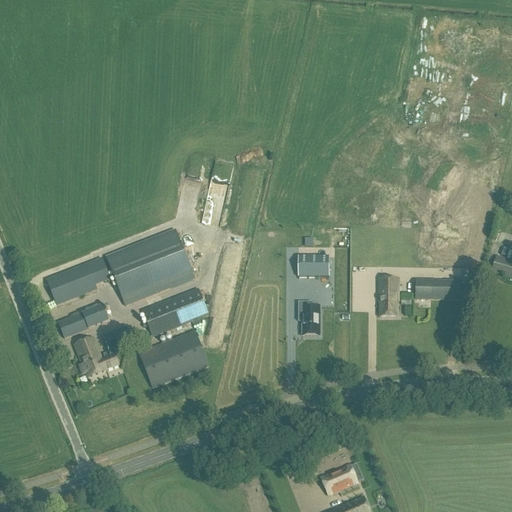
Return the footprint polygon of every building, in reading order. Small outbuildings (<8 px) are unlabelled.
[(384,119),(374,140),(384,144),(393,123),(384,119)] [(464,127),(464,140),(486,139),(485,127),(464,127)] [(392,176),(484,175),(484,146),(392,146),(392,176)] [(370,213),(380,213),(380,184),(334,183),(333,217),(369,218),(370,213)] [(476,219),(477,185),(391,184),(391,220),(420,220),(421,196),(437,196),(437,204),(422,204),(422,218),(476,219)] [(340,252),(340,259),(377,259),(377,229),(332,229),(332,252),(340,252)] [(446,248),(446,250),(464,251),(465,230),(422,229),(422,247),(446,248)] [(175,233),(107,259),(126,308),(194,282),(175,233)] [(329,245),(329,233),(313,233),(313,245),(329,245)] [(464,268),(464,251),(397,250),(397,257),(405,257),(405,262),(422,262),(422,272),(452,272),(452,268),(464,268)] [(511,261),(497,257),(492,274),(511,279),(511,261)] [(329,279),(329,259),(298,258),(298,279),(329,279)] [(102,260),(47,281),(57,307),(97,291),(96,287),(111,281),(102,260)] [(362,309),(362,276),(350,276),(351,309),(362,309)] [(379,281),(379,303),(380,303),(380,319),(398,319),(399,302),(400,281),(379,281)] [(415,281),(415,301),(460,302),(461,281),(446,281),(445,282),(437,281),(415,281)] [(198,292),(143,313),(153,339),(208,318),(198,292)] [(303,337),(320,338),(320,308),(311,308),(311,304),(299,304),(299,323),(302,323),(303,337)] [(103,307),(59,324),(65,340),(110,323),(103,307)] [(94,340),(75,347),(83,366),(80,367),(83,376),(86,375),(88,380),(107,372),(119,368),(113,353),(134,345),(128,328),(105,337),(111,351),(103,354),(104,358),(102,359),(94,340)] [(195,334),(139,355),(153,390),(208,367),(195,334)] [(352,466),(322,478),(329,496),(359,483),(352,466)] [(301,495),(223,511),(282,511),(304,507),(301,495)] [(369,511),(364,499),(332,511),(369,511)]
